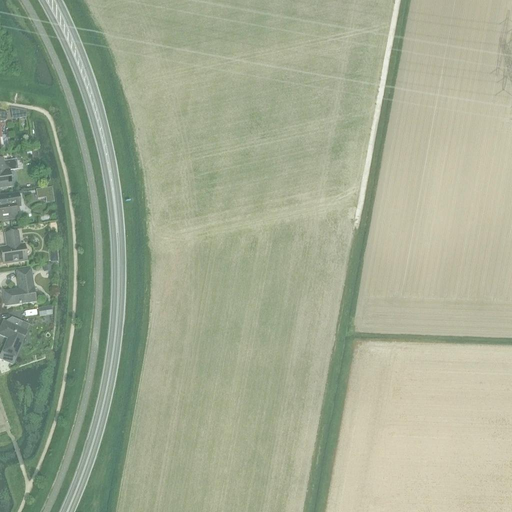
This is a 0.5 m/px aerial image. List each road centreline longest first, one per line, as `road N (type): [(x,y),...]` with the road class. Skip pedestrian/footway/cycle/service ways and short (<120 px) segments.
road 1 (secondary): [(40,0),(88,103),(114,244),(102,398),(62,511)]
road 2 (secondary): [(70,511),(115,363),(122,243),(98,100),(57,0)]
road 3 (track): [(398,0),(357,228)]
